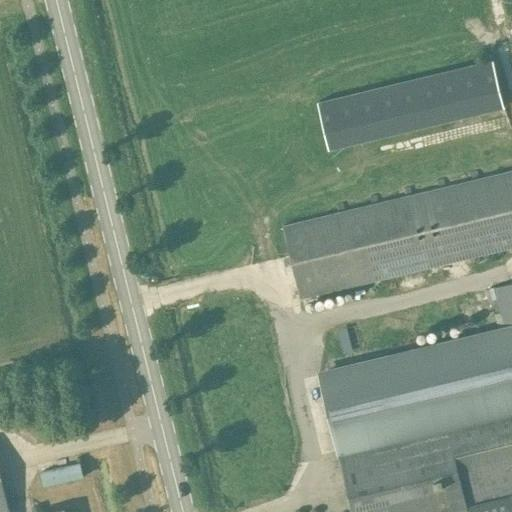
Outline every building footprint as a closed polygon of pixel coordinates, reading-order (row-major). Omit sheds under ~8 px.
[(497,58),(320,97),(331,146),(508,107),(497,58)] [(511,247),(511,170),(282,226),(299,298),(511,247)] [(495,325),(316,369),(336,453),(511,409),(511,282),(486,289),(495,325)] [(511,511),(511,409),(336,453),(350,511),(511,511)] [(45,484),(84,479),(82,463),(43,468),(45,484)] [(0,511),(63,511),(63,510),(55,511),(10,511),(0,469),(0,511)]
